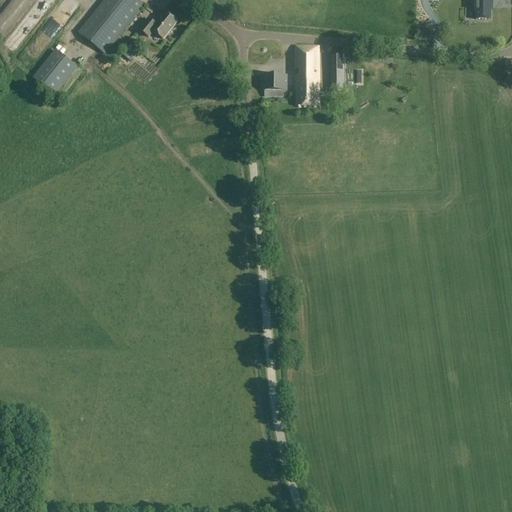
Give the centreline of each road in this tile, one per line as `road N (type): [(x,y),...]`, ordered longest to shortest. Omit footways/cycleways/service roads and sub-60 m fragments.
road 1 (unclassified): [(299,511),(271,373),(245,35)]
road 2 (unclassified): [(245,35),(469,54),(511,50)]
